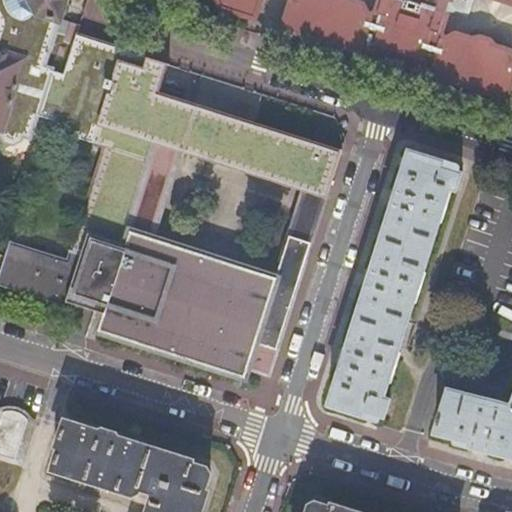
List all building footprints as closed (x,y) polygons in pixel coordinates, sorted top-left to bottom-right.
[(49,121),(76,38),(80,26),(61,20),(68,0),(67,0),(0,0),(0,129),(1,130),(0,132),(0,137),(2,142),(15,146),(22,143),(24,138),(32,140),(40,118),(49,121)] [(511,0),(217,0),(222,9),(256,20),(262,0),(393,0),(386,26),(371,21),(372,19),(366,6),(347,0),(294,0),(285,28),(351,49),(349,56),(441,85),(444,77),(510,98),(511,92),(511,52),(458,35),(444,40),(443,44),(428,39),(437,9),(447,13),(448,10),(468,16),(473,0),(500,0),(511,3),(511,0)] [(169,68),(76,38),(49,121),(56,123),(54,130),(91,142),(91,144),(104,148),(98,166),(100,166),(78,234),(77,234),(69,261),(11,243),(0,277),(0,286),(73,309),(73,310),(75,311),(75,309),(75,307),(104,316),(98,333),(245,381),(248,371),(270,378),(315,236),(312,235),(310,244),(289,237),(282,259),(283,259),(276,279),(273,279),(156,241),(156,242),(126,232),(132,216),(133,215),(132,215),(137,199),(138,199),(138,198),(143,181),(144,182),(160,187),(172,149),(183,152),(183,154),(184,154),(185,153),(225,165),(225,167),(226,168),(227,166),(267,179),(266,180),(268,181),(268,179),(302,190),(308,192),(308,194),(309,194),(310,192),(326,197),(325,201),(327,202),(327,199),(341,156),(342,152),(341,151),(340,154),(159,97),(169,68)] [(183,152),(172,149),(160,187),(144,182),(143,181),(138,198),(138,199),(137,199),(132,215),(133,215),(132,216),(126,232),(156,242),(184,154),(183,154),(183,152)] [(461,165),(410,150),(402,175),(400,174),(385,220),(387,222),(377,252),(375,253),(359,302),(361,303),(351,333),(350,333),(334,380),(337,381),(329,405),(378,421),(380,417),(385,418),(391,401),(385,399),(390,385),(392,386),(403,355),(400,354),(416,305),(418,306),(428,274),(426,273),(442,224),(444,225),(454,194),(452,193),(453,189),(458,191),(463,174),(458,173),(461,165)] [(41,171),(34,169),(31,178),(38,180),(41,171)] [(315,236),(327,202),(325,201),(326,197),(310,192),(309,194),(308,194),(308,192),(302,190),(273,279),(276,279),(283,259),(282,259),(289,237),(310,244),(312,235),(315,236)] [(258,386),(254,404),(276,409),(280,392),(258,386)] [(511,403),(510,407),(497,404),(498,400),(484,396),(483,400),(446,390),(434,434),(455,440),(454,444),(511,459),(511,403)] [(0,457),(15,462),(28,423),(23,419),(18,416),(16,415),(13,414),(7,414),(2,414),(0,419),(0,457)] [(99,432),(63,421),(54,448),(58,449),(51,472),(129,497),(136,494),(137,490),(151,494),(145,511),(199,511),(205,493),(203,492),(209,477),(205,468),(190,463),(191,460),(115,437),(116,435),(100,430),(99,432)] [(307,511),(352,511),(332,506),(331,508),(315,503),(309,507),(307,511)]
